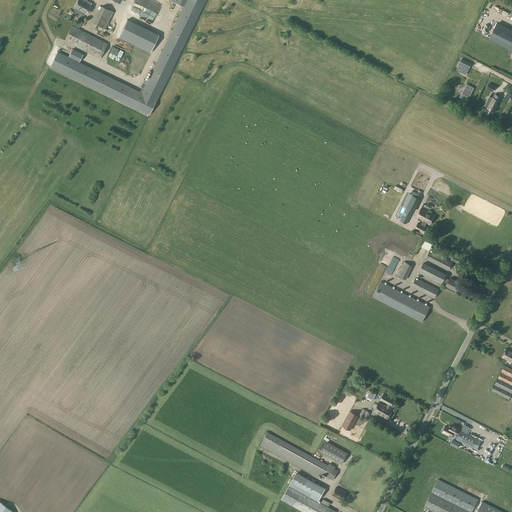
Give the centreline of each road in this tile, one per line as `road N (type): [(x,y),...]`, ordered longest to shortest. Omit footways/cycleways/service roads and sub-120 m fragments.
road 1 (unclassified): [(381,511),(511,254)]
road 2 (unknown): [(511,208),(437,175),(411,218)]
